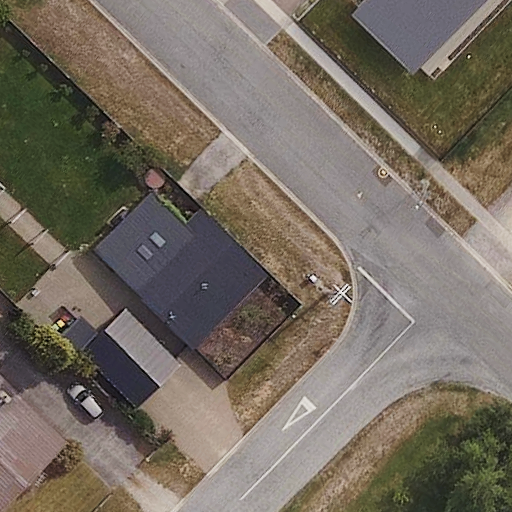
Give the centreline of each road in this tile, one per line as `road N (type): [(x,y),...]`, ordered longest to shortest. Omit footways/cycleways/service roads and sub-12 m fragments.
road 1 (residential): [(167,0),(457,282)]
road 2 (residential): [(229,511),(457,282)]
